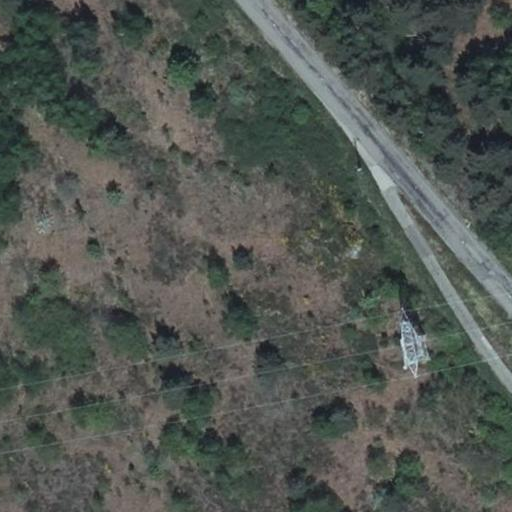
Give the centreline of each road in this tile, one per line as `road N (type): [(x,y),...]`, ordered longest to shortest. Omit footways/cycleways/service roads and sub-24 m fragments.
road 1 (unclassified): [(385,173),(493,367),(511,383)]
road 2 (tertiary): [(253,0),(385,173)]
road 3 (tertiary): [(385,173),(511,292)]
